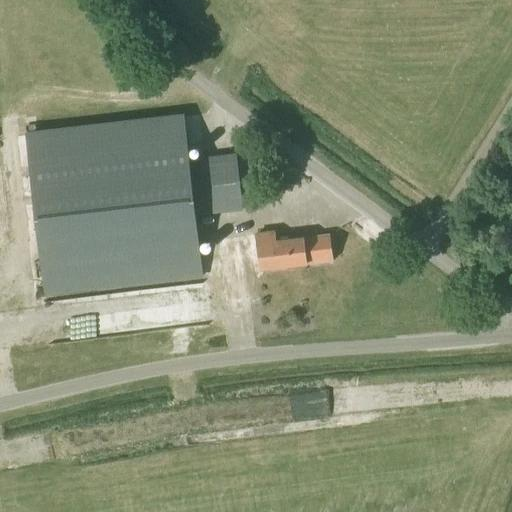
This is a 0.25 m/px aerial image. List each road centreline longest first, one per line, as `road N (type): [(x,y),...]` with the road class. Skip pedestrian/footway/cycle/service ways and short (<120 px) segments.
road 1 (unclassified): [(0,405),(200,362),(511,339)]
road 2 (unclassified): [(511,296),(411,239),(174,72),(125,0)]
